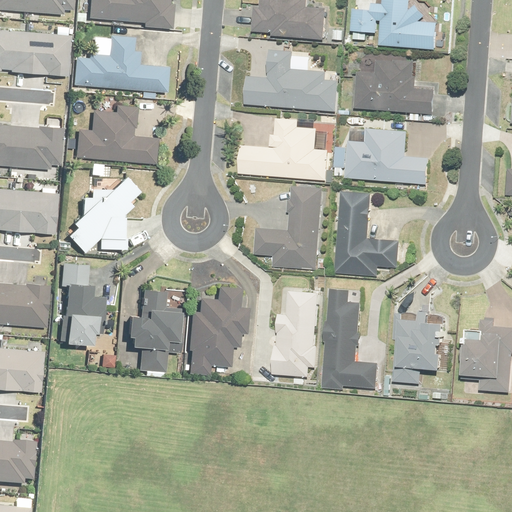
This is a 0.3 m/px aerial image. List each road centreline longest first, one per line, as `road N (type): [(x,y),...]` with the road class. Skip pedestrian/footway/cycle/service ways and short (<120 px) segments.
road 1 (residential): [(466,249),(483,0)]
road 2 (residential): [(194,225),(214,0)]
